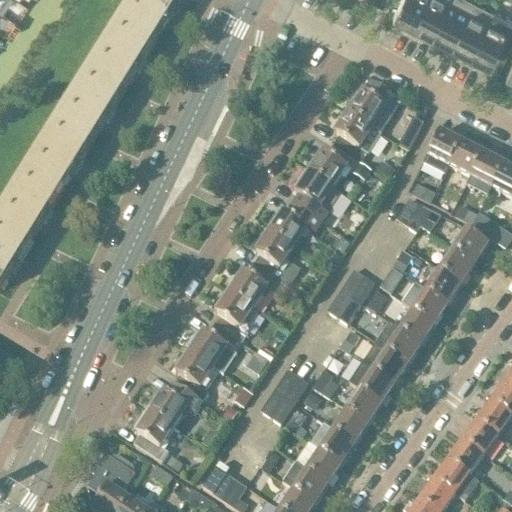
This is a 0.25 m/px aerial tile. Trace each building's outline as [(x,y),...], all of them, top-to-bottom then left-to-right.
[(150,0),(133,0),(122,18),(158,40),(174,14),(150,0)] [(399,0),(393,12),(414,23),(425,0),(399,0)] [(425,0),(414,23),(433,33),(449,0),(425,0)] [(469,0),(449,0),(433,33),(452,43),(474,2),(469,0)] [(474,2),(452,43),(471,53),(488,20),(492,12),(474,2)] [(488,20),(471,53),(491,63),(508,31),(511,23),(511,22),(492,12),(488,20)] [(106,45),(91,69),(126,91),(133,80),(142,67),(158,41),(158,40),(122,18),(121,20),(106,45)] [(59,119),(59,120),(95,142),(95,141),(102,130),(109,119),(126,93),(126,91),(91,69),(90,70),(74,96),(59,119)] [(344,114),(373,133),(378,136),(399,105),(372,87),(365,97),(362,95),(356,104),(351,103),(344,114)] [(339,140),(332,149),(360,167),(367,157),(363,154),(368,147),(365,145),(373,133),(344,114),(337,124),(340,129),(335,137),(339,140)] [(27,170),(27,171),(63,193),(63,192),(78,168),(84,159),(95,142),(59,120),(42,147),(27,170)] [(398,149),(408,155),(423,126),(418,124),(412,135),(406,133),(398,149)] [(439,135),(423,167),(443,177),(447,170),(460,145),(439,135)] [(460,145),(447,170),(469,181),(482,156),(460,145)] [(312,163),(304,175),(333,194),(342,181),(344,182),(350,174),(354,177),(360,167),(332,149),(327,158),(323,155),(317,164),(312,163)] [(367,157),(360,167),(371,174),(390,186),(398,174),(369,155),(367,157)] [(482,156),(469,181),(490,192),(503,168),(482,156)] [(370,174),(360,167),(354,177),(364,184),(370,174)] [(511,172),(503,168),(490,192),(511,203),(510,207),(511,207),(511,172)] [(10,198),(0,214),(0,224),(31,244),(40,230),(46,219),(53,209),(63,193),(27,171),(10,198)] [(299,200),(292,210),(320,228),(328,217),(324,214),(329,207),(326,205),(333,194),(304,175),(298,184),(301,188),(295,197),(299,200)] [(416,188),(411,198),(411,199),(420,204),(426,192),(416,188)] [(426,192),(420,204),(429,208),(435,197),(426,192)] [(395,223),(405,230),(419,209),(408,203),(395,223)] [(419,209),(405,230),(416,237),(420,231),(426,221),(431,215),(419,209)] [(459,209),(454,220),(471,229),(477,219),(459,209)] [(272,223),(264,234),(293,253),(302,241),(305,242),(310,235),(314,238),(320,228),(292,210),(287,218),(283,215),(277,224),(272,223)] [(434,227),(429,236),(429,237),(430,236),(441,219),(431,215),(426,221),(434,227)] [(477,219),(471,229),(480,234),(486,221),(478,217),(477,219)] [(420,231),(429,236),(434,227),(426,221),(420,231)] [(0,224),(0,293),(31,244),(0,224)] [(465,233),(452,252),(474,268),(488,248),(465,233)] [(496,246),(505,253),(511,241),(511,238),(505,233),(496,246)] [(259,259),(252,269),(280,287),(288,292),(300,273),(287,264),(293,253),(264,234),(258,244),(261,248),(255,257),(259,259)] [(342,242),(336,251),(343,257),(350,247),(342,242)] [(452,252),(438,273),(461,288),(474,268),(452,252)] [(403,255),(397,263),(407,269),(412,262),(403,255)] [(397,263),(391,272),(401,278),(407,269),(397,263)] [(326,264),(322,271),(331,277),(336,270),(326,264)] [(232,283),(225,294),(253,313),(254,313),(262,301),(265,302),(270,295),(281,302),(288,292),(280,287),(252,269),(247,277),(243,275),(237,284),(232,283)] [(438,273),(425,293),(448,308),(461,288),(438,273)] [(354,274),(340,295),(350,301),(364,280),(354,274)] [(364,280),(350,301),(361,308),(375,287),(364,280)] [(401,306),(435,328),(448,308),(425,293),(414,286),(401,306)] [(219,319),(213,329),(241,347),(248,337),(244,334),(249,326),(246,325),(254,313),(253,313),(225,294),(219,304),(221,308),(215,317),(219,319)] [(340,295),(326,315),(336,322),(342,313),(350,301),(340,295)] [(377,295),(371,304),(380,310),(386,302),(377,295)] [(342,313),(336,322),(347,329),(361,308),(350,301),(342,313)] [(371,304),(365,312),(374,318),(380,310),(371,304)] [(411,313),(397,334),(421,349),(435,328),(401,306),(411,313)] [(375,346),(408,368),(421,349),(397,334),(387,327),(375,346)] [(192,343),(185,354),(214,373),(222,360),(225,362),(230,354),(235,357),(241,347),(213,329),(207,337),(203,335),(197,344),(192,343)] [(351,335),(345,344),(354,350),(360,341),(351,335)] [(345,344),(339,352),(348,359),(354,350),(345,344)] [(361,367),(394,389),(408,368),(375,346),(361,367)] [(274,360),(261,352),(258,357),(270,365),(274,360)] [(179,379),(172,390),(201,408),(208,397),(204,395),(210,387),(206,384),(214,373),(185,354),(178,364),(181,368),(175,377),(179,379)] [(0,379),(10,364),(16,368),(17,367),(0,356),(0,379)] [(348,387),(358,393),(381,409),(394,389),(361,367),(348,387)] [(287,374),(273,394),(284,401),(297,380),(287,374)] [(324,375),(318,383),(327,390),(333,381),(324,375)] [(297,380),(284,401),(294,408),(308,388),(297,380)] [(318,383),(312,392),(321,398),(327,390),(318,383)] [(490,405),(511,420),(511,390),(505,385),(490,405)] [(153,403),(145,415),(174,433),(183,420),(186,422),(191,415),(195,417),(201,408),(172,390),(167,398),(163,395),(157,404),(153,403)] [(358,393),(344,413),(368,429),(381,409),(358,393)] [(273,394),(259,415),(270,422),(284,401),(273,394)] [(318,401),(312,397),(305,407),(311,411),(318,401)] [(284,401),(270,422),(280,429),(294,408),(284,401)] [(511,420),(490,405),(476,425),(498,441),(511,421),(511,420)] [(220,418),(231,425),(237,414),(226,407),(220,418)] [(344,413),(331,433),(355,449),(368,429),(344,413)] [(140,439),(133,448),(161,467),(168,456),(165,454),(169,447),(167,445),(174,433),(145,415),(139,424),(141,428),(136,437),(140,439)] [(297,415),(291,423),(301,430),(306,421),(297,415)] [(291,423),(285,432),(295,438),(301,430),(291,423)] [(476,425),(462,444),(484,460),(498,441),(476,425)] [(331,433),(318,453),(342,468),(355,449),(331,433)] [(211,452),(219,439),(211,434),(202,446),(211,452)] [(462,444),(447,465),(470,480),(484,460),(462,444)] [(318,453),(305,473),(328,489),(342,468),(318,453)] [(271,455),(265,463),(274,470),(280,462),(271,455)] [(87,491),(91,511),(121,511),(129,502),(122,497),(135,478),(133,469),(117,458),(108,459),(100,472),(97,470),(92,477),(95,479),(87,491)] [(166,468),(178,475),(183,468),(171,460),(166,468)] [(265,463),(259,472),(268,478),(274,470),(265,463)] [(447,465),(433,485),(455,500),(470,481),(470,480),(447,465)] [(281,487),(291,493),(314,509),(328,489),(305,473),(294,466),(281,487)] [(149,479),(158,485),(164,476),(155,470),(149,479)] [(202,492),(212,499),(226,478),(216,471),(202,492)] [(164,476),(158,485),(166,491),(172,482),(164,476)] [(226,478),(212,499),(222,506),(236,485),(226,478)] [(433,484),(419,504),(430,511),(446,511),(455,500),(433,485),(433,484)] [(236,485),(222,506),(231,511),(232,511),(238,504),(247,492),(236,485)] [(185,503),(198,511),(204,502),(196,497),(191,493),(185,503)] [(291,493),(278,511),(312,511),(314,509),(291,493)] [(143,511),(129,502),(121,511),(151,511),(154,509),(154,508),(151,511),(143,511)] [(204,502),(198,511),(199,511),(215,511),(217,510),(204,502)]
